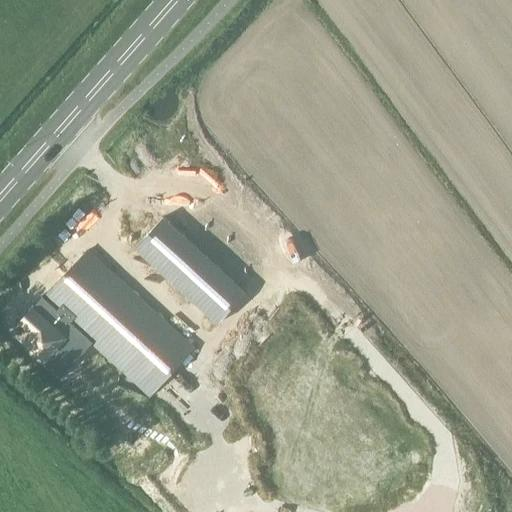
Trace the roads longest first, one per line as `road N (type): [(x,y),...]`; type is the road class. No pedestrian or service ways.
road 1 (secondary): [(0,201),(177,0)]
road 2 (track): [(230,364),(378,511)]
